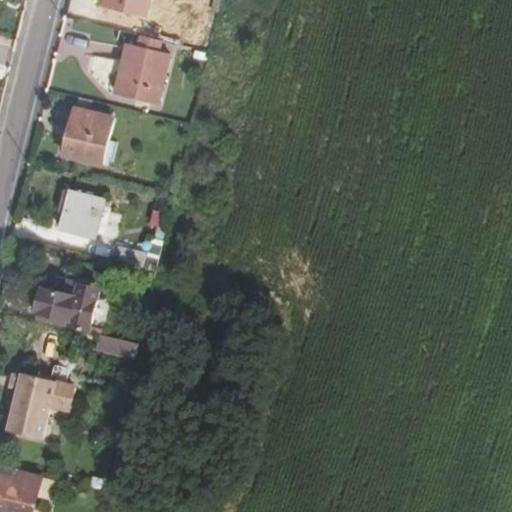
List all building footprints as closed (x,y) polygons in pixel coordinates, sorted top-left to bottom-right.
[(120,18),(124,0),(101,0),(98,13),(120,18)] [(169,59),(128,50),(117,96),(158,106),(169,59)] [(103,166),(114,121),(77,110),(65,156),(103,166)] [(107,202),(75,194),(65,232),(96,240),(107,202)] [(149,254),(124,247),(120,265),(145,271),(149,254)] [(49,276),(37,321),(61,327),(90,334),(101,289),(49,276)] [(138,312),(143,313),(146,309),(146,303),(143,301),(138,301),(135,304),(135,309),(138,312)] [(97,353),(138,360),(141,344),(100,337),(97,353)] [(24,374),(57,383),(59,377),(25,367),(24,374)] [(49,418),(57,383),(24,374),(15,410),(49,418)] [(45,434),(49,418),(15,410),(11,425),(45,434)] [(0,511),(34,511),(44,478),(16,470),(0,466),(0,511)]
